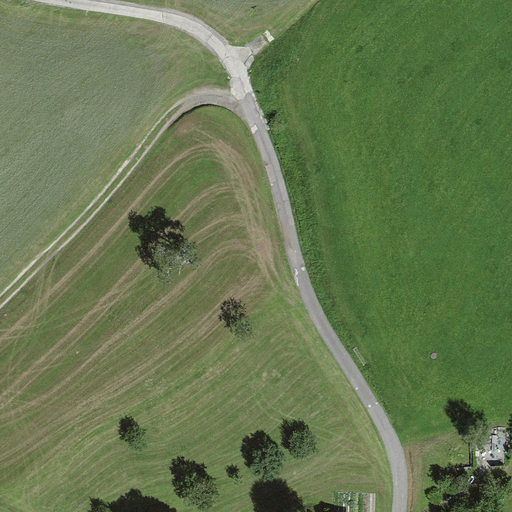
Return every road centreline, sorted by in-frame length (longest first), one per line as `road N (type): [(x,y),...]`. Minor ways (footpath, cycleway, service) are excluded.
road 1 (track): [(400,511),(392,443),(312,303),(250,106)]
road 2 (track): [(0,307),(184,104),(214,96),(250,106)]
road 3 (track): [(250,106),(229,58),(195,27),(62,0)]
